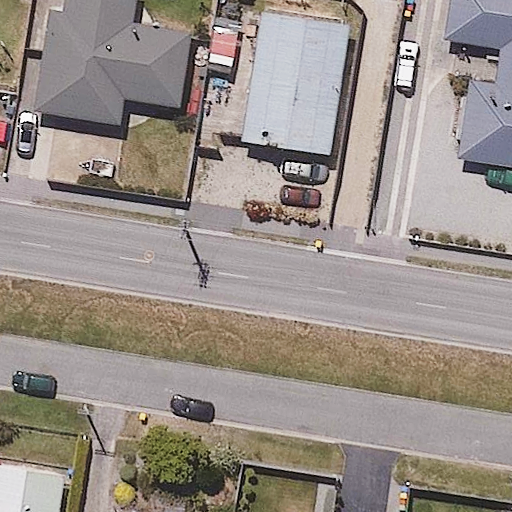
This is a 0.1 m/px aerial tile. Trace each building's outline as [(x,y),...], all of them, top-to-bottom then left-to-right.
[(70,0),(70,3),(49,0),(33,104),(124,118),(128,92),(177,99),(188,26),(133,18),(136,0),(70,0)] [(368,14),(274,0),(239,0),(221,132),(324,147),(327,128),(374,135),(382,79),(343,74),(347,46),(363,48),(368,14)] [(511,0),(423,0),(436,2),(426,62),(469,70),(455,151),(511,160),(511,0)] [(0,511),(58,511),(60,495),(73,496),(77,461),(0,451),(0,511)] [(143,511),(226,511),(227,506),(147,492),(143,511)]
